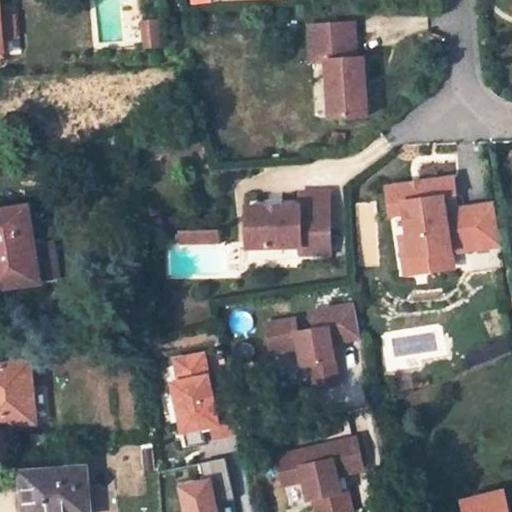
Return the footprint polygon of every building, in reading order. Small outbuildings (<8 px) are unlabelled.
[(10,15),(0,15),(0,36),(11,36),(10,15)] [(311,31),(312,69),(327,68),(329,125),(367,124),(364,65),(357,66),(356,30),(311,31)] [(445,197),(457,195),(455,177),(422,182),(410,183),(388,187),(392,215),(406,213),(409,235),(402,236),(405,259),(407,272),(432,269),(454,266),(453,254),(502,248),(496,203),(459,208),(460,214),(448,216),(445,197)] [(247,210),(248,251),(302,250),(302,257),(332,257),(331,195),(301,196),(301,209),(285,209),(267,210),(247,210)] [(34,244),(29,208),(0,211),(0,289),(40,284),(40,281),(61,278),(55,241),(34,244)] [(361,342),(356,310),(312,316),(314,334),(297,336),(296,322),(276,325),(280,353),(298,350),(301,370),(310,369),(313,390),(336,387),(331,347),(361,342)] [(276,325),(266,326),(270,354),(280,353),(276,325)] [(167,377),(176,432),(208,427),(210,438),(221,436),(207,348),(170,354),(174,376),(167,377)] [(0,426),(37,423),(31,363),(0,365),(0,426)] [(314,500),(316,511),(351,511),(352,511),(348,494),(341,496),(337,476),(364,471),(357,439),(325,446),(329,462),(309,466),(306,450),(278,456),(284,485),(305,481),(309,501),(314,500)] [(89,511),(87,469),(24,474),(27,511),(40,511),(51,511),(89,511)] [(176,511),(217,511),(209,474),(170,483),(176,511)] [(507,511),(504,496),(471,504),(472,511),(507,511)]
